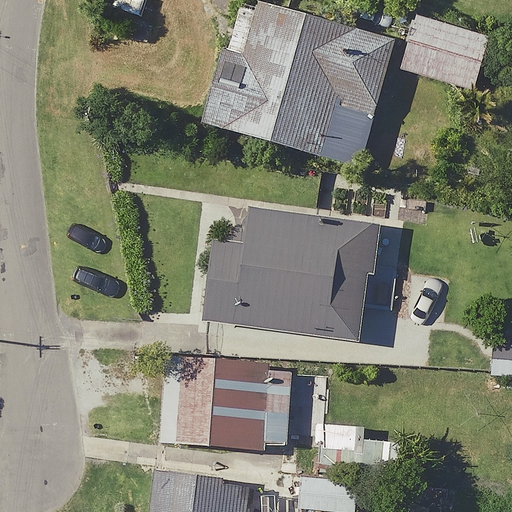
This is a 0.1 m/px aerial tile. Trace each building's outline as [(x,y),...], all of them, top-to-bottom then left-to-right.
[(371,171),(414,19),(383,10),(376,35),(255,0),(219,127),(371,171)] [(503,43),(429,21),(413,72),(488,95),(503,43)] [(219,327),(381,346),(378,371),(439,378),(451,272),(411,268),(383,264),(387,231),(267,216),(263,246),(229,242),(219,327)] [(511,347),(503,347),(502,383),(511,383),(511,347)] [(401,506),(409,434),(294,422),(300,373),(181,360),(172,445),(243,453),(241,476),(283,481),(286,458),(319,462),(318,473),(374,479),(371,503),(401,506)] [(362,511),(366,487),(312,480),(308,511),(317,511),(362,511)] [(283,511),(285,499),(169,483),(165,511),(283,511)]
